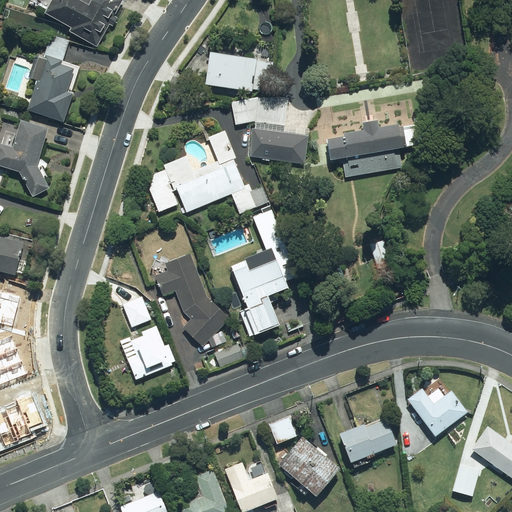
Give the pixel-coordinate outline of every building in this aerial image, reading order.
[(85,0),(84,2),(79,0),(49,0),(42,15),(69,30),(67,33),(95,49),(121,2),(118,0),(85,0)] [(270,63),(202,55),(198,85),(266,93),(270,63)] [(40,62),(34,61),(28,81),(34,83),(24,112),(61,124),(70,95),(64,94),(71,72),(58,68),(59,64),(41,59),(40,62)] [(340,159),(343,177),(401,167),(398,148),(400,148),(396,126),(374,130),(372,121),(358,123),(360,132),(322,139),(326,161),(340,159)] [(0,170),(17,175),(30,198),(46,189),(34,167),(44,131),(17,124),(10,151),(0,148),(0,170)] [(252,128),(247,156),(302,165),(307,137),(252,128)] [(175,204),(170,191),(175,189),(184,211),(229,194),(237,213),(253,207),(223,132),(207,138),(216,162),(189,172),(184,157),(159,167),(160,171),(151,176),(146,190),(155,212),(175,204)] [(20,245),(0,239),(0,274),(12,277),(20,245)] [(244,258),(245,261),(225,268),(242,310),(238,312),(248,336),(273,327),(262,298),(283,290),(267,248),(244,258)] [(158,297),(175,291),(186,324),(182,330),(201,346),(228,319),(204,298),(205,298),(188,255),(163,265),(166,272),(151,277),(158,297)] [(19,299),(0,293),(0,326),(11,330),(19,299)] [(144,375),(143,373),(153,369),(154,372),(170,366),(154,327),(139,333),(140,337),(128,341),(135,359),(126,363),(133,379),(144,375)] [(0,384),(26,374),(12,336),(0,340),(0,384)] [(237,345),(212,354),(218,369),(243,360),(237,345)] [(403,401),(431,438),(465,413),(449,392),(431,405),(419,389),(403,401)] [(42,423),(31,393),(17,399),(19,404),(0,411),(0,432),(5,446),(18,440),(18,439),(31,434),(29,428),(42,423)] [(386,417),(335,436),(346,465),(396,446),(386,417)] [(266,427),(274,447),(294,439),(286,419),(266,427)] [(511,445),(487,428),(470,452),(511,481),(511,445)] [(335,469),(299,437),(275,465),(311,497),(335,469)] [(264,475),(246,482),(239,464),(223,470),(238,511),(239,511),(273,500),(264,475)] [(471,498),(477,471),(457,467),(451,494),(471,498)] [(200,498),(177,507),(179,511),(224,511),(210,471),(192,477),(200,498)] [(170,511),(160,488),(121,503),(124,511),(170,511)]
